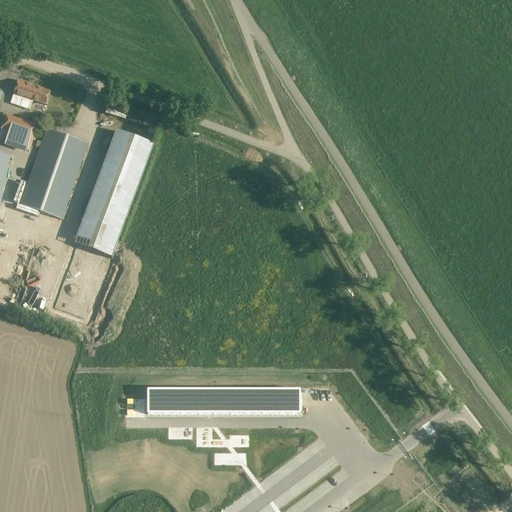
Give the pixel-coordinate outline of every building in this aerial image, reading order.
[(50,93),(18,81),(10,104),(30,110),(33,101),(46,106),(50,93)] [(37,127),(6,116),(1,130),(10,134),(6,144),(29,152),(37,127)] [(87,144),(47,130),(42,143),(40,148),(20,206),(61,220),(87,144)] [(154,146),(116,132),(74,244),(112,258),(154,146)] [(0,156),(0,202),(9,158),(0,156)] [(299,415),(299,392),(148,391),(148,400),(148,415),(299,415)]
